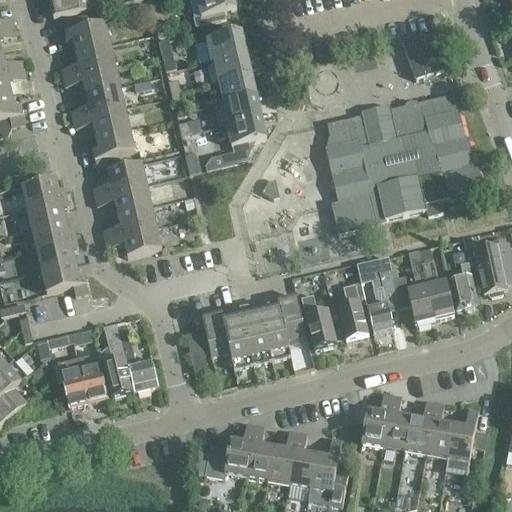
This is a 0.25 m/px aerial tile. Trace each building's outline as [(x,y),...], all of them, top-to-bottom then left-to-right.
[(88,0),(66,0),(49,4),(54,22),(92,14),(88,0)] [(233,0),(196,0),(201,19),(194,21),(196,30),(227,23),(225,15),(236,13),(233,0)] [(74,46),(76,58),(110,50),(105,28),(90,31),(87,20),(63,25),(68,47),(74,46)] [(0,35),(15,32),(13,23),(0,26),(0,35)] [(155,29),(158,41),(168,38),(165,27),(155,29)] [(0,35),(0,57),(2,57),(0,48),(0,45),(17,41),(15,32),(0,35)] [(402,45),(416,84),(445,74),(431,35),(402,45)] [(212,67),(215,66),(248,59),(242,36),(207,44),(212,67)] [(159,46),(162,58),(172,55),(169,44),(159,46)] [(61,74),(64,83),(115,71),(110,50),(76,58),(79,70),(61,74)] [(0,57),(0,79),(25,74),(22,65),(5,69),(2,57),(0,57)] [(215,66),(219,86),(252,79),(248,59),(215,66)] [(83,88),(86,100),(120,92),(115,71),(64,83),(66,92),(83,88)] [(0,79),(0,102),(12,99),(9,87),(27,83),(25,74),(0,79)] [(219,86),(224,107),(257,99),(252,79),(219,86)] [(169,86),(171,97),(181,95),(178,84),(169,86)] [(71,116),(73,125),(125,113),(120,92),(86,100),(89,112),(71,116)] [(181,95),(171,97),(174,108),(184,106),(181,95)] [(12,99),(0,102),(0,125),(10,123),(12,132),(24,129),(20,110),(15,111),(12,99)] [(224,107),(229,127),(261,119),(257,99),(224,107)] [(425,208),(449,203),(450,205),(484,197),(478,168),(475,169),(468,142),(465,142),(459,115),(457,116),(453,99),(391,114),(390,110),(361,117),(362,121),(327,129),(330,143),(331,143),(332,151),(325,152),(338,207),(331,208),(339,240),(377,231),(376,227),(384,225),(385,225),(427,215),(425,208)] [(93,130),(96,142),(130,134),(125,113),(73,125),(75,134),(93,130)] [(261,119),(229,127),(226,127),(232,150),(267,142),(261,119)] [(178,128),(181,140),(191,137),(188,126),(178,128)] [(130,134),(96,142),(99,154),(93,155),(97,174),(110,171),(108,162),(135,156),(130,134)] [(205,169),(206,175),(237,169),(234,156),(211,161),(205,169)] [(93,193),(95,202),(147,190),(142,169),(108,176),(111,189),(93,193)] [(22,191),(27,213),(67,204),(65,195),(59,196),(56,183),(22,191)] [(262,197),(273,203),(280,202),(276,184),(269,186),(262,197)] [(115,207),(118,219),(152,211),(147,190),(95,202),(97,211),(115,207)] [(27,213),(32,234),(66,226),(63,214),(69,213),(67,204),(27,213)] [(103,235),(105,245),(157,233),(152,211),(118,219),(121,231),(103,235)] [(32,234),(37,255),(77,246),(74,237),(69,238),(66,226),(32,234)] [(157,233),(105,245),(107,253),(125,249),(128,262),(162,254),(157,233)] [(492,251),(474,255),(484,299),(489,298),(490,300),(491,301),(502,299),(503,297),(503,295),(507,294),(505,285),(511,283),(511,262),(508,247),(506,247),(505,245),(503,244),(493,246),(491,248),(492,251)] [(37,255),(42,276),(76,268),(73,256),(79,255),(77,246),(37,255)] [(429,253),(419,255),(436,325),(454,321),(446,286),(438,288),(433,269),(429,253)] [(418,293),(408,296),(411,312),(415,330),(436,325),(419,255),(410,258),(418,293)] [(456,270),(460,269),(463,282),(450,285),(456,316),(464,315),(466,316),(474,315),(475,311),(478,311),(469,267),(466,256),(454,258),(456,270)] [(389,263),(358,269),(362,288),(372,286),(378,310),(367,313),(374,341),(392,336),(394,336),(390,317),(400,314),(394,286),(389,263)] [(76,268),(42,276),(47,298),(74,292),(76,301),(89,298),(84,279),(79,280),(76,268)] [(405,283),(394,286),(400,314),(411,312),(408,296),(405,283)] [(338,313),(333,314),(341,345),(346,344),(347,347),(369,342),(355,289),(343,292),(348,310),(338,313)] [(341,345),(333,314),(328,316),(328,315),(318,318),(313,299),(301,303),(315,356),(337,350),(336,346),(341,345)] [(297,301),(278,305),(287,344),(306,339),(297,301)] [(267,317),(261,319),(272,365),(291,361),(287,344),(278,305),(265,309),(267,317)] [(0,313),(0,316),(1,322),(26,316),(24,308),(0,313)] [(221,318),(230,357),(234,374),(253,370),(242,323),(237,324),(235,315),(221,318)] [(211,361),(230,357),(221,318),(202,323),(211,361)] [(261,319),(242,323),(253,370),(272,365),(261,319)] [(19,324),(25,349),(33,347),(27,322),(19,324)] [(104,331),(108,348),(113,366),(103,369),(112,404),(134,398),(120,345),(116,328),(104,331)] [(136,367),(127,328),(118,330),(135,398),(159,392),(152,363),(136,367)] [(186,338),(196,383),(209,380),(199,335),(186,338)] [(54,361),(76,358),(73,336),(51,340),(54,361)] [(0,353),(0,379),(14,367),(1,352),(0,353)] [(97,358),(77,363),(89,409),(108,404),(100,370),(97,358)] [(89,409),(77,363),(58,368),(61,379),(69,414),(89,409)] [(0,405),(14,393),(27,381),(14,367),(0,379),(0,405)] [(14,393),(0,405),(0,431),(27,407),(14,393)] [(361,449),(383,453),(392,400),(384,399),(381,417),(368,414),(361,449)] [(383,453),(405,456),(411,422),(399,420),(402,402),(392,400),(383,453)] [(405,456),(426,460),(436,408),(426,406),(423,424),(411,422),(405,456)] [(426,460),(448,464),(454,429),(441,427),(445,409),(436,408),(426,460)] [(448,464),(445,477),(467,480),(470,468),(472,453),(484,455),(487,439),(475,437),(479,415),(469,414),(466,432),(454,429),(448,464)] [(226,479),(246,482),(255,430),(247,429),(244,446),(231,444),(229,453),(210,450),(209,459),(197,457),(193,479),(225,485),(226,479)] [(246,482),(268,486),(274,452),(262,450),(265,432),(255,430),(246,482)] [(268,486),(289,490),(299,438),(289,436),(286,454),(274,452),(268,486)] [(289,490),(311,494),(317,459),(304,457),(308,439),(299,438),(289,490)] [(317,459),(311,494),(309,506),(342,511),(348,478),(336,476),(342,445),(332,443),(329,461),(317,459)]
